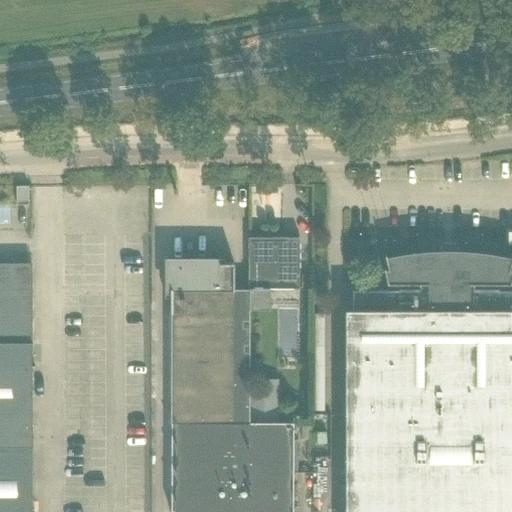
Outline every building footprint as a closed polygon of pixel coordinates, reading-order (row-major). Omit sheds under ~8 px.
[(28,186),(16,186),(16,204),(28,204),(28,186)] [(233,289),(233,264),(170,264),(168,511),(291,511),(292,423),(248,423),(249,309),(268,309),(269,289),(299,289),(299,238),(248,237),(248,289),(233,289)] [(510,511),(511,291),(498,292),(498,290),(473,290),(473,284),(510,285),(511,275),(511,269),(509,269),(511,258),(511,256),(511,257),(493,254),(475,251),(457,250),(457,247),(439,247),(439,250),(421,251),(403,253),(386,257),(385,255),(384,256),(387,268),(383,269),(387,284),(419,284),(419,290),(398,290),(398,291),(352,291),(352,311),(351,511),(510,511)] [(31,511),(31,363),(39,363),(39,345),(31,345),(30,263),(0,263),(0,511),(31,511)] [(310,276),(300,276),(300,289),(310,289),(310,276)]
